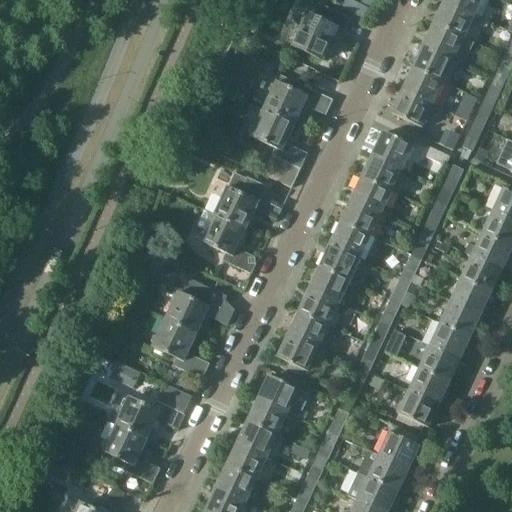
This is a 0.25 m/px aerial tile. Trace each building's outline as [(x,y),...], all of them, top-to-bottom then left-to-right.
[(363,0),(360,7),(370,11),(374,0),(363,0)] [(479,7),(482,0),(444,0),(444,2),(476,17),(480,8),(479,7)] [(354,15),(359,6),(348,1),(343,10),(354,15)] [(476,17),(444,2),(440,10),(442,11),(435,25),(464,39),(470,25),(471,26),(476,17)] [(309,16),(294,49),(323,62),(338,31),(346,34),(352,20),(319,5),(313,18),(309,16)] [(360,7),(359,6),(354,15),(366,20),(370,11),(360,7)] [(464,39),(435,25),(428,39),(427,38),(423,47),(455,62),(458,54),(457,53),(464,39)] [(455,62),(423,47),(419,56),(420,56),(414,70),(443,84),(449,70),(450,71),(455,62)] [(508,74),(511,66),(511,61),(504,58),(498,69),(508,74)] [(503,85),(508,74),(498,69),(493,80),(503,85)] [(443,84),(414,70),(408,84),(406,83),(402,92),(434,107),(438,98),(437,97),(443,84)] [(308,108),(326,117),(334,102),(281,77),(265,112),(296,126),(300,117),(303,119),(308,108)] [(498,96),(503,85),(493,80),(488,91),(498,96)] [(493,107),(498,96),(488,91),(483,103),(493,107)] [(434,107),(402,92),(398,100),(400,101),(393,116),(422,130),(429,115),(430,115),(434,107)] [(488,118),(493,107),(483,103),(477,114),(488,118)] [(287,145),(296,126),(265,112),(253,139),(276,150),(273,157),(301,170),(308,155),(287,145)] [(482,130),(488,118),(477,114),(472,125),(482,130)] [(477,141),(482,130),(472,125),(467,136),(477,141)] [(446,129),(439,144),(453,151),(460,136),(446,129)] [(376,147),(372,156),(404,171),(408,162),(407,161),(414,147),(385,133),(378,148),(376,147)] [(471,153),(477,141),(467,136),(461,148),(471,153)] [(511,142),(508,141),(497,165),(511,172),(511,142)] [(431,148),(426,158),(445,167),(450,157),(431,148)] [(400,179),(404,171),(372,156),(368,165),(370,165),(363,179),(393,192),(399,179),(400,179)] [(273,157),(264,175),(292,188),(301,170),(273,157)] [(463,171),(453,166),(447,178),(457,183),(463,171)] [(256,211),(276,221),(277,221),(284,206),(262,196),(265,188),(235,174),(215,216),(216,216),(247,230),(256,211)] [(453,193),(457,183),(447,178),(443,188),(453,193)] [(393,192),(363,179),(357,193),(355,192),(351,200),(383,215),(387,206),(386,206),(393,192)] [(447,205),(453,193),(443,188),(437,201),(447,205)] [(499,203),(495,212),(511,220),(511,192),(506,190),(500,203),(499,203)] [(383,215),(351,200),(347,209),(349,210),(342,224),(371,238),(378,224),(379,224),(383,215)] [(442,216),(447,205),(437,201),(432,211),(442,216)] [(436,228),(442,216),(432,211),(426,223),(436,228)] [(511,220),(495,212),(490,221),(491,221),(485,235),(511,248),(511,220)] [(237,250),(247,230),(216,216),(203,244),(227,254),(223,261),(252,275),(259,260),(237,250)] [(432,238),(436,228),(426,223),(421,233),(432,238)] [(371,238),(342,224),(336,238),(334,237),(330,245),(361,260),(366,252),(365,251),(371,238)] [(426,250),(432,238),(421,233),(416,246),(426,250)] [(506,264),(511,250),(511,248),(485,235),(478,249),(470,245),(466,254),(473,258),(473,257),(501,271),(505,263),(506,264)] [(361,260),(330,245),(325,254),(327,255),(321,269),(350,283),(356,269),(357,269),(361,260)] [(421,261),(426,250),(416,246),(411,256),(421,261)] [(415,273),(421,261),(411,256),(405,268),(415,273)] [(498,278),(501,271),(473,257),(473,258),(469,266),(470,267),(463,280),(492,294),(499,279),(498,278)] [(414,276),(415,273),(405,268),(400,278),(411,283),(414,276)] [(350,283),(321,269),(314,283),(312,282),(308,291),(340,306),(344,297),(343,296),(350,283)] [(414,276),(411,283),(421,288),(424,281),(414,276)] [(405,295),(411,283),(400,278),(395,291),(405,295)] [(485,309),(492,294),(463,280),(457,294),(456,293),(452,302),(480,316),(483,308),(485,309)] [(206,316),(227,326),(228,327),(235,312),(221,298),(221,296),(190,281),(183,296),(180,294),(167,321),(197,336),(206,316)] [(340,306),(308,291),(304,299),(306,300),(299,314),(329,328),(335,314),(336,314),(340,306)] [(400,306),(405,295),(395,291),(390,301),(400,306)] [(394,318),(400,306),(390,301),(384,313),(394,318)] [(476,324),(480,316),(452,302),(448,311),(449,312),(442,325),(470,339),(477,324),(476,324)] [(389,329),(394,318),(384,313),(379,324),(389,329)] [(322,341),(329,328),(299,314),(293,328),(291,327),(287,335),(319,350),(323,341),(322,341)] [(188,355),(197,336),(167,321),(154,348),(177,360),(174,366),(203,380),(210,365),(188,355)] [(384,340),(389,329),(379,324),(374,335),(384,340)] [(464,353),(470,339),(442,325),(436,339),(435,339),(431,348),(459,360),(462,353),(464,353)] [(387,351),(399,355),(406,333),(394,329),(387,351)] [(319,350),(287,335),(283,344),(285,345),(278,359),(307,373),(314,358),(315,359),(319,350)] [(379,351),(384,340),(374,335),(369,346),(379,351)] [(373,362),(379,351),(369,346),(363,358),(373,362)] [(455,368),(459,360),(431,348),(427,357),(428,357),(421,371),(449,384),(456,369),(455,368)] [(368,374),(373,362),(363,358),(358,369),(368,374)] [(118,365),(111,379),(134,390),(141,375),(118,365)] [(363,385),(368,374),(358,369),(353,380),(363,385)] [(169,370),(165,379),(172,383),(177,374),(169,370)] [(442,399),(449,384),(421,371),(415,385),(414,384),(410,393),(437,406),(441,398),(442,399)] [(261,391),(257,400),(288,414),(299,419),(303,411),(310,396),(298,391),(270,378),(263,391),(261,391)] [(358,396),(363,385),(353,380),(348,391),(358,396)] [(434,414),(437,406),(410,393),(405,402),(406,403),(400,416),(424,428),(428,429),(435,414),(434,414)] [(157,421),(178,431),(185,416),(157,403),(153,410),(130,399),(117,425),(147,440),(157,421)] [(255,409),(248,423),(277,436),(284,422),(284,423),(288,414),(257,400),(253,409),(255,409)] [(349,415),(339,410),(334,421),(344,426),(349,415)] [(400,416),(398,421),(422,432),(424,428),(400,416)] [(338,438),(344,426),(334,421),(328,433),(338,438)] [(240,436),(236,444),(268,459),(272,450),(271,450),(277,436),(248,423),(242,436),(240,436)] [(160,470),(147,463),(148,460),(145,459),(147,453),(142,451),(147,440),(117,425),(103,454),(117,460),(114,467),(153,486),(160,470)] [(400,431),(397,437),(416,446),(419,439),(400,431)] [(333,448),(338,438),(328,433),(323,444),(333,448)] [(390,434),(379,457),(407,470),(410,462),(412,462),(419,447),(416,446),(397,437),(390,434)] [(49,444),(43,456),(63,465),(69,453),(49,444)] [(234,454),(228,468),(256,481),(263,468),(264,468),(268,459),(236,444),(232,453),(234,454)] [(328,460),(333,448),(323,444),(318,455),(328,460)] [(403,478),(407,470),(379,457),(368,451),(358,474),(397,493),(404,478),(403,478)] [(323,470),(328,460),(318,455),(313,466),(323,470)] [(317,483),(323,470),(313,466),(307,478),(317,483)] [(219,481),(215,489),(247,504),(251,495),(250,495),(256,481),(228,468),(221,482),(219,481)] [(390,507),(397,493),(358,474),(347,497),(358,502),(379,511),(387,511),(389,507),(390,507)] [(312,493),(317,483),(307,478),(302,488),(312,493)] [(114,488),(108,500),(119,505),(124,494),(114,488)] [(307,505),(312,493),(302,488),(297,500),(307,505)] [(213,499),(207,511),(243,511),(247,504),(215,489),(211,498),(213,499)] [(294,511),(303,511),(307,505),(297,500),(292,511),(294,511)] [(379,511),(358,502),(354,511),(355,511),(354,511),(379,511)]
